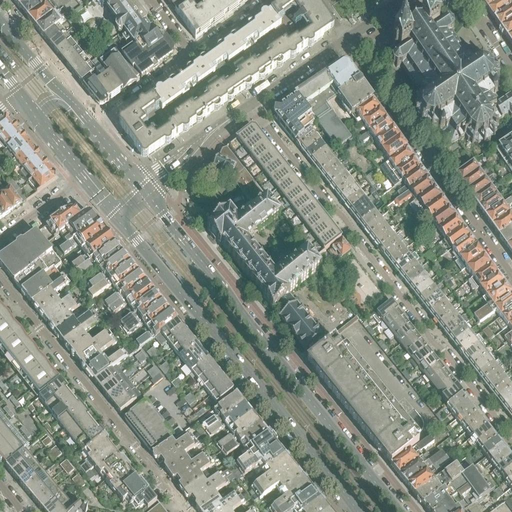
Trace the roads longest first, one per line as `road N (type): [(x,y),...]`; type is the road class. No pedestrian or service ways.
road 1 (residential): [(250,105),(511,438)]
road 2 (secondary): [(400,511),(147,191)]
road 3 (secondary): [(117,216),(360,511)]
road 4 (residential): [(188,511),(0,281)]
road 5 (residential): [(345,41),(511,275)]
road 6 (secondary): [(84,112),(0,18)]
